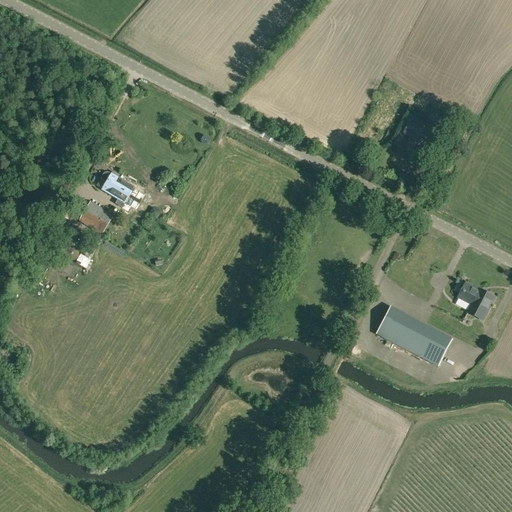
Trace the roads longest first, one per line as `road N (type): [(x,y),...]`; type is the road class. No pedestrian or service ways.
road 1 (tertiary): [(406,209),(4,0)]
road 2 (track): [(406,209),(322,374)]
road 3 (track): [(322,374),(243,511)]
